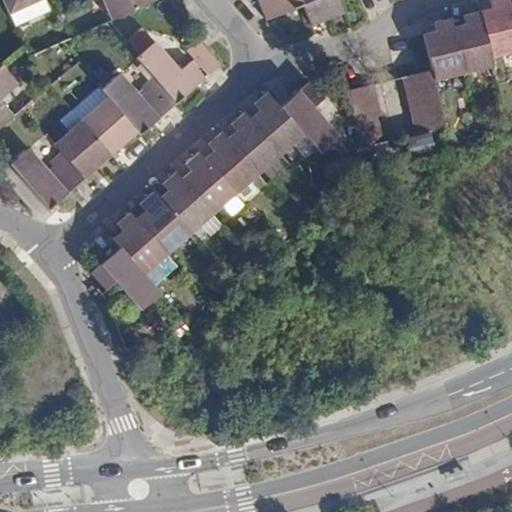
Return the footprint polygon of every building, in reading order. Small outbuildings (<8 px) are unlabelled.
[(3,0),(10,15),(43,0),(3,0)] [(51,12),(45,0),(43,0),(10,15),(16,28),(51,12)] [(88,0),(94,14),(107,9),(103,0),(88,0)] [(113,21),(154,3),(153,0),(103,0),(107,9),(113,21)] [(165,0),(163,0),(155,6),(164,17),(173,10),(165,0)] [(261,0),(260,0),(268,19),(303,6),(300,0),(261,0)] [(300,0),(303,6),(311,26),(344,12),(338,0),(300,0)] [(480,13),(491,58),(505,55),(511,52),(511,13),(508,0),(492,0),(490,0),(492,9),(480,13)] [(453,28),(464,74),(478,70),(493,67),(491,58),(480,13),(463,16),(464,25),(453,28)] [(424,35),(433,71),(435,82),(448,78),(464,74),(453,28),(450,16),(433,23),(435,32),(424,35)] [(435,32),(433,23),(422,27),(424,35),(435,32)] [(221,66),(198,42),(187,52),(209,76),(221,66)] [(155,43),(136,59),(153,78),(176,104),(205,79),(190,62),(179,71),(155,43)] [(0,100),(17,85),(1,66),(0,67),(0,130),(14,118),(4,106),(0,109),(0,100)] [(493,67),(478,70),(481,83),(496,80),(493,67)] [(433,71),(403,78),(406,93),(436,85),(435,82),(433,71)] [(464,74),(448,78),(451,90),(467,87),(464,74)] [(176,104),(153,78),(141,87),(146,93),(140,97),(121,75),(102,90),(110,99),(139,133),(141,135),(176,104)] [(309,84),(280,109),(303,136),(312,145),(320,153),(338,137),(314,108),(324,99),(309,84)] [(377,100),(373,85),(345,92),(348,107),(377,100)] [(436,85),(406,93),(410,107),(440,101),(436,85)] [(102,90),(101,89),(88,99),(97,109),(110,99),(102,90)] [(280,109),(267,94),(255,104),(260,111),(249,120),(281,155),(293,144),(303,136),(280,109)] [(97,109),(82,122),(112,157),(139,133),(110,99),(97,109)] [(380,114),(377,100),(348,107),(352,121),(380,114)] [(440,101),(410,107),(414,121),(443,115),(440,101)] [(82,122),(73,112),(61,123),(70,133),(82,122)] [(237,131),(226,140),(258,176),(270,165),(281,155),(249,120),(244,114),(232,124),(237,131)] [(384,129),(380,114),(352,121),(356,136),(384,129)] [(414,121),(417,136),(432,132),(446,129),(443,115),(414,121)] [(82,122),(70,133),(62,140),(55,145),(63,153),(86,180),(112,157),(82,122)] [(52,129),(46,134),(55,145),(62,140),(52,129)] [(384,129),(356,136),(360,150),(387,143),(384,129)] [(417,136),(403,140),(410,166),(439,158),(432,132),(417,136)] [(214,151),(204,161),(235,195),(248,184),(258,176),(226,140),(221,134),(209,144),(214,151)] [(302,154),(312,145),(303,136),(293,144),(302,154)] [(30,149),(10,165),(49,210),(53,208),(86,180),(63,153),(50,163),(54,168),(49,172),(30,149)] [(191,172),(181,180),(212,216),(224,205),(235,195),(204,161),(198,154),(185,165),(191,172)] [(278,174),(290,165),(281,155),(270,165),(278,174)] [(168,192),(158,200),(190,235),(202,224),(212,216),(181,180),(176,174),(162,185),(168,192)] [(267,186),(258,176),(248,184),(256,195),(267,186)] [(146,211),(136,220),(167,255),(179,245),(190,235),(158,200),(153,194),(140,205),(146,211)] [(244,205),(235,195),(224,205),(232,215),(244,205)] [(122,231),(113,240),(121,249),(144,275),(156,265),(167,255),(136,220),(130,214),(117,225),(122,231)] [(221,226),(212,216),(202,224),(210,235),(221,226)] [(199,246),(190,235),(179,245),(188,254),(199,246)] [(143,310),(161,295),(144,275),(121,249),(92,274),(107,291),(118,282),(143,310)] [(177,265),(167,255),(156,265),(166,276),(177,265)] [(445,477),(447,483),(463,477),(461,471),(445,477)]
